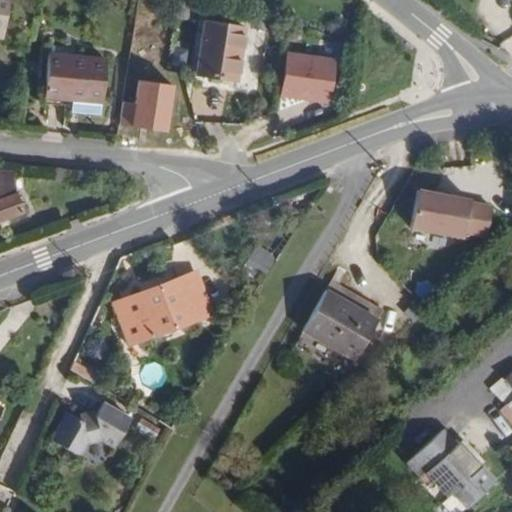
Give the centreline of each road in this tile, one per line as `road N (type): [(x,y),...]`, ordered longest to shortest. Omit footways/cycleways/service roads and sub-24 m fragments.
road 1 (secondary): [(485,106),(383,130),(197,201)]
road 2 (unknown): [(117,230),(12,477)]
road 3 (residential): [(197,201),(182,176),(164,168),(0,145)]
road 4 (secondary): [(197,201),(0,274)]
road 5 (tertiary): [(392,0),(462,58),(485,106)]
